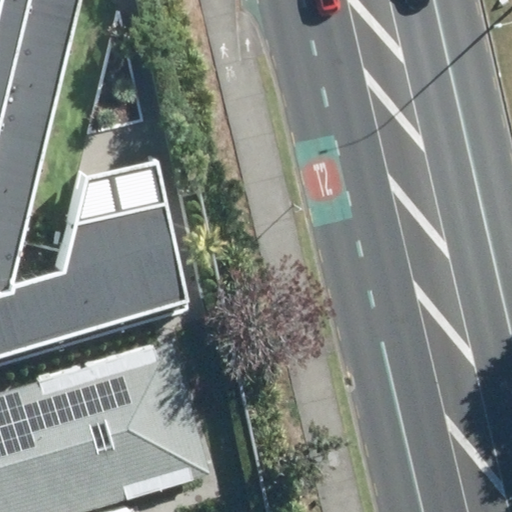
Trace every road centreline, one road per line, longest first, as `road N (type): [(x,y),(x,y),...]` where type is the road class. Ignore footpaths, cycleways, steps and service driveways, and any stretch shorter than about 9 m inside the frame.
road 1 (primary): [(427,511),(305,0)]
road 2 (primary): [(442,0),(511,311)]
